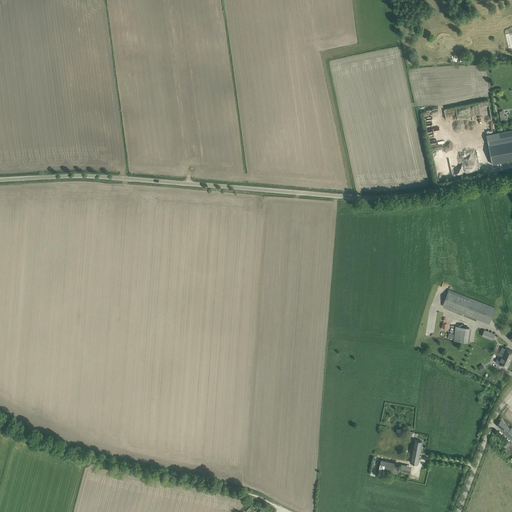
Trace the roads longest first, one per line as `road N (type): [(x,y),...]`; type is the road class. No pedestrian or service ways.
road 1 (unclassified): [(511,175),(379,197),(81,175),(0,180)]
road 2 (unclassified): [(457,511),(494,417),(511,395)]
